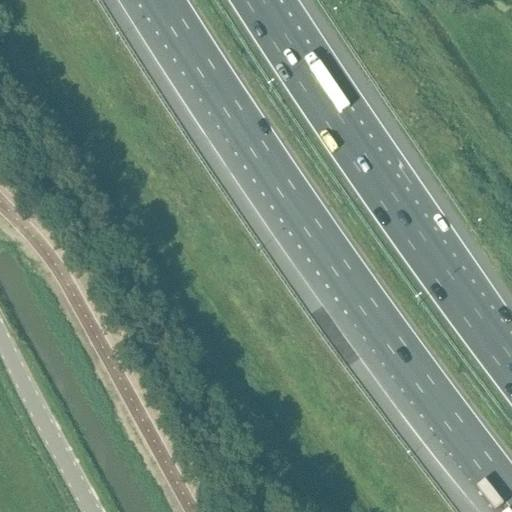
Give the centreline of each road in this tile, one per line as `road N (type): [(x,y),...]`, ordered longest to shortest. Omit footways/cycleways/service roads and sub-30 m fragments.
road 1 (motorway): [(161,0),(369,308),(511,498)]
road 2 (motorway): [(511,366),(347,147),(253,0)]
road 3 (tertiary): [(92,511),(0,333)]
